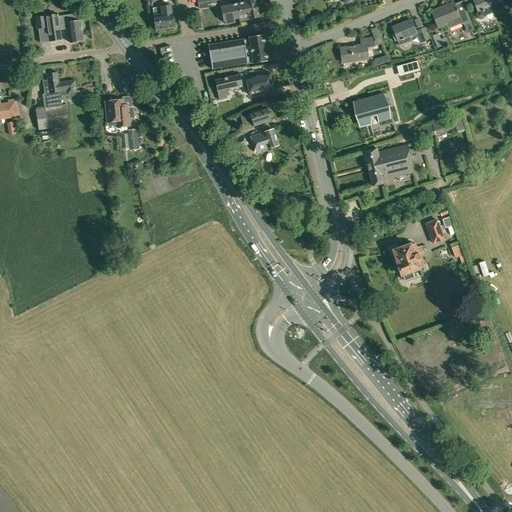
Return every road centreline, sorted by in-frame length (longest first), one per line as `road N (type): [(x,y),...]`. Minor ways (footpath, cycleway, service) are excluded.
road 1 (primary): [(128,48),(288,294)]
road 2 (primary): [(304,282),(128,48)]
road 3 (primary): [(487,511),(315,297)]
road 4 (primary): [(299,309),(476,511)]
road 5 (unclassified): [(273,349),(340,402),(446,511)]
road 6 (tertiary): [(332,208),(291,48)]
road 7 (residential): [(291,48),(418,0)]
road 8 (unclassified): [(128,48),(5,67)]
